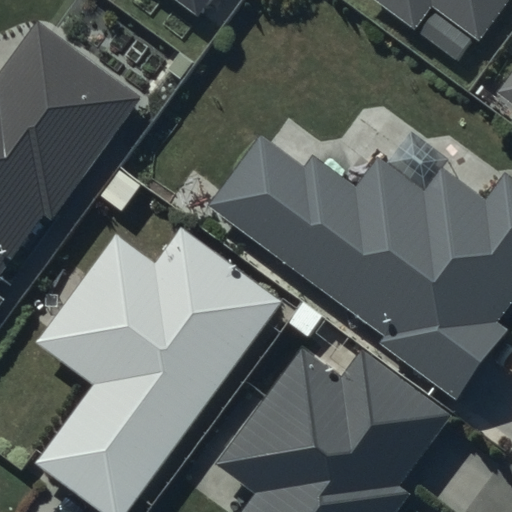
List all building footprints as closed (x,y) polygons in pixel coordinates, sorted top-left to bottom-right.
[(177,0),(198,15),(208,0),(177,0)] [(511,0),(362,0),(418,41),(425,32),(455,54),(466,39),(483,52),(511,11),(511,0)] [(145,106),(41,31),(1,86),(0,85),(0,316),(7,307),(0,301),(0,287),(45,225),(53,231),(145,106)] [(511,85),(499,104),(511,113),(511,85)] [(427,199),(381,165),(359,195),(317,164),(308,177),(262,143),(209,217),(386,346),(381,353),(460,410),(511,337),(511,335),(502,329),(511,315),(511,184),(511,183),(490,211),(443,177),(427,199)] [(139,511),(286,312),(183,236),(157,272),(118,243),(38,352),(96,394),(37,473),(89,511),(139,511)] [(455,426),(364,358),(359,366),(326,341),(313,359),(306,354),(217,474),(257,504),(251,511),(408,511),(414,504),(404,496),(455,426)]
